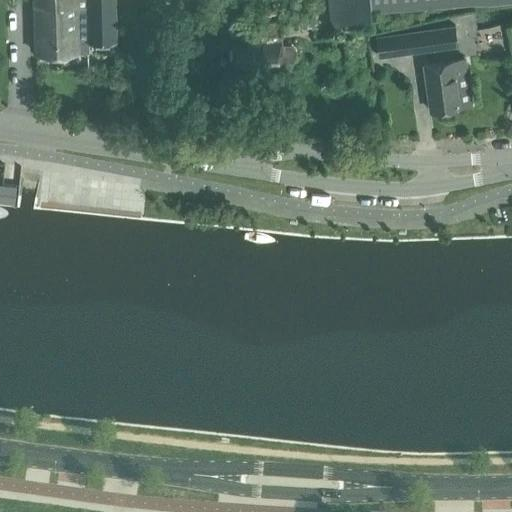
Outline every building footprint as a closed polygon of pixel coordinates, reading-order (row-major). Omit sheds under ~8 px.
[(80,50),(78,5),(88,4),(89,40),(117,39),(116,0),(33,0),(35,51),(80,50)] [(329,0),(332,26),(372,22),(371,9),(475,0),(329,0)] [(252,40),(234,40),(234,49),(235,67),(283,65),(283,63),(290,63),(296,57),(296,50),(290,45),(282,45),(282,21),(252,21),(252,40)] [(376,34),(377,49),(378,56),(458,45),(455,24),(376,34)] [(455,73),(466,71),(464,58),(424,63),(430,109),(459,105),(455,73)] [(4,184),(3,200),(15,201),(16,185),(4,184)]
